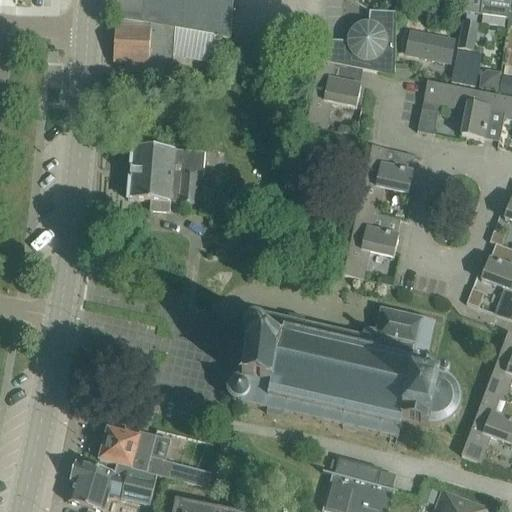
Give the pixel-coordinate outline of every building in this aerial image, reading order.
[(143,25),(150,26),(175,31),(220,40),(231,40),(232,0),(117,0),(116,20),(143,25)] [(482,0),(480,16),(508,19),(509,12),(510,0),(482,0)] [(394,58),(395,14),(369,13),(368,26),(365,27),(364,27),(362,27),(360,28),(358,29),(357,30),(355,31),(354,33),(353,34),(351,37),(351,38),(350,40),(350,42),(350,44),(327,42),(326,63),(326,65),(334,66),(394,78),(395,78),(395,68),(395,58),(394,58)] [(472,54),(479,26),(463,23),(457,51),(472,54)] [(125,75),(172,77),(175,31),(150,26),(150,30),(116,28),(114,64),(126,65),(125,75)] [(410,33),(404,59),(451,68),(456,42),(410,33)] [(476,91),(482,58),(456,53),(450,86),(476,91)] [(331,82),(334,66),(326,65),(319,64),(306,129),(326,133),(331,105),(356,110),(361,88),(331,82)] [(408,80),(408,68),(395,68),(395,78),(394,78),(394,79),(408,80)] [(481,77),(479,91),(498,94),(500,75),(487,73),(481,77)] [(511,80),(502,79),(499,96),(510,98),(511,86),(511,80)] [(490,112),(504,115),(507,100),(447,89),(427,85),(421,112),(417,134),(434,138),(440,107),(466,112),(461,138),(484,142),(490,112)] [(511,101),(507,100),(504,115),(503,120),(511,121),(511,101)] [(170,215),(170,206),(195,208),(198,178),(202,178),(204,156),(175,153),(175,152),(133,149),(128,202),(150,204),(150,213),(170,215)] [(384,168),(387,152),(372,149),(358,214),(372,217),(377,218),(383,191),(408,197),(413,175),(384,168)] [(399,238),(397,238),(369,232),(372,217),(358,214),(343,278),(362,282),(369,255),(394,260),(399,238)] [(323,268),(326,252),(330,237),(299,229),(291,261),(323,268)] [(511,323),(511,269),(489,261),(481,282),(505,291),(495,317),(511,323)] [(381,286),(392,289),(394,280),(383,278),(381,286)] [(288,321),(257,314),(255,314),(252,314),(250,314),(248,315),(246,317),(244,319),(243,320),(243,321),(242,322),(242,324),(242,325),(242,327),(243,330),(243,331),(243,332),(244,333),(245,334),(247,336),(250,337),(251,338),(242,379),(240,379),(237,379),(235,380),(233,380),(231,382),(230,383),(229,384),(228,386),(227,388),(227,390),(227,392),(227,394),(227,395),(228,397),(229,399),(231,400),(232,401),(234,403),(236,403),(267,411),(266,415),(282,418),(283,414),(343,428),(342,430),(357,433),(357,431),(397,440),(402,422),(429,428),(431,429),(434,429),(437,428),(440,428),(443,426),(447,424),(450,422),(453,420),(456,417),(457,415),(458,413),(460,410),(461,408),(461,406),(461,401),(461,399),(461,396),(460,393),(459,391),(458,389),(457,387),(455,385),(454,383),(452,381),(450,380),(448,379),(449,374),(449,372),(449,371),(448,369),(447,369),(445,368),(443,368),(442,369),(441,369),(440,371),(440,372),(439,374),(425,371),(435,323),(380,310),(376,332),(365,330),(363,338),(304,325),(304,320),(289,317),(288,321)] [(511,336),(508,335),(485,397),(499,402),(503,404),(511,380),(511,336)] [(511,423),(494,417),(499,402),(485,397),(462,458),(480,465),(490,439),(511,447),(511,423)] [(213,493),(217,477),(151,460),(156,439),(139,434),(138,440),(108,432),(100,463),(213,493)] [(323,475),(332,477),(322,511),(389,511),(395,494),(398,495),(398,493),(377,488),(382,471),(339,460),(334,476),(323,473),(323,475)] [(132,476),(133,474),(116,469),(114,476),(77,465),(72,482),(76,483),(69,504),(94,511),(104,511),(110,492),(119,495),(117,500),(151,508),(157,484),(132,476)] [(487,511),(488,511),(441,494),(434,511),(487,511)] [(219,511),(176,503),(174,511),(219,511)]
